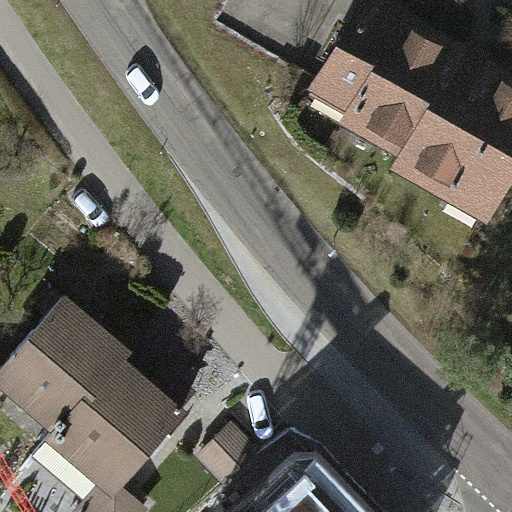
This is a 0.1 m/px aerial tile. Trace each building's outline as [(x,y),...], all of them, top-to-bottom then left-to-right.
[(511,174),(511,68),(390,0),(353,0),(305,86),(344,108),(337,121),(396,154),(388,167),(485,222),(511,174)] [(97,395),(131,356),(137,348),(69,289),(0,369),(0,414),(39,448),(90,389),(97,395)] [(90,389),(39,448),(33,455),(85,500),(74,511),(146,511),(151,508),(124,485),(191,408),(187,405),(199,391),(160,357),(148,371),(131,356),(97,395),(90,389)] [(279,469),(232,420),(195,456),(242,504),(279,469)] [(364,511),(316,460),(260,511),(364,511)]
